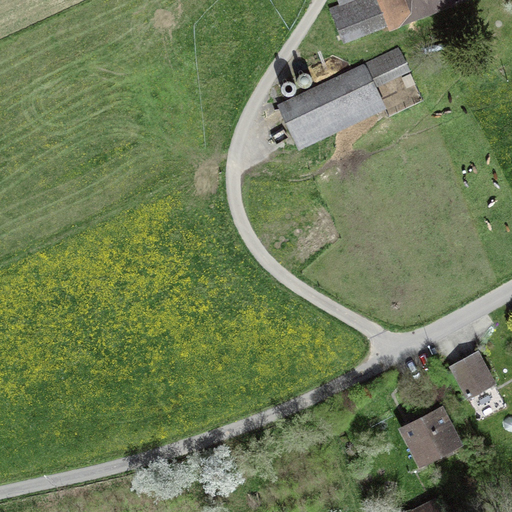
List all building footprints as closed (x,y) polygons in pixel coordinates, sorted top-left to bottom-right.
[(336,0),(338,3),(329,7),(343,42),(387,25),(389,28),(455,0),(336,0)] [(410,69),(399,46),(277,103),(298,148),(387,106),(377,85),(410,69)] [(301,84),(307,85),(311,81),(312,75),(308,71),(303,71),(298,74),(298,80),(301,84)] [(407,87),(416,82),(411,72),(402,77),(407,87)] [(285,91),(290,91),(294,88),(295,83),(291,79),(286,79),(282,82),(282,87),(285,91)] [(488,385),(497,380),(480,348),(449,364),(466,397),(470,395),(476,406),(494,396),(488,385)] [(419,464),(464,441),(443,401),(398,425),(419,464)] [(444,511),(436,495),(401,511),(444,511)]
